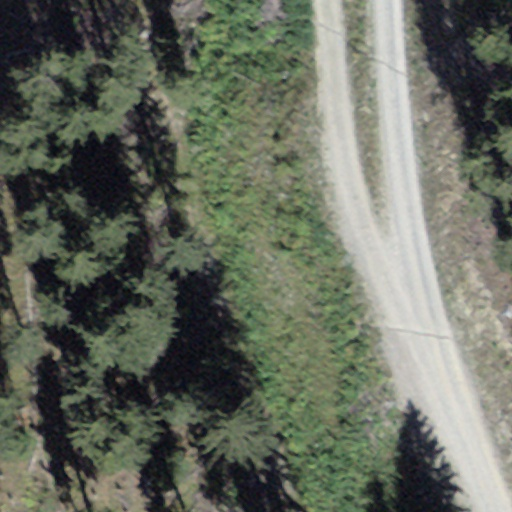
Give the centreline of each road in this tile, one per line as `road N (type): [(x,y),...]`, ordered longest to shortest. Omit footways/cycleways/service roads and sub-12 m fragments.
road 1 (track): [(441,397),(368,249),(352,196),(325,0)]
road 2 (track): [(441,397),(405,207),(388,0)]
road 3 (track): [(495,511),(441,397)]
